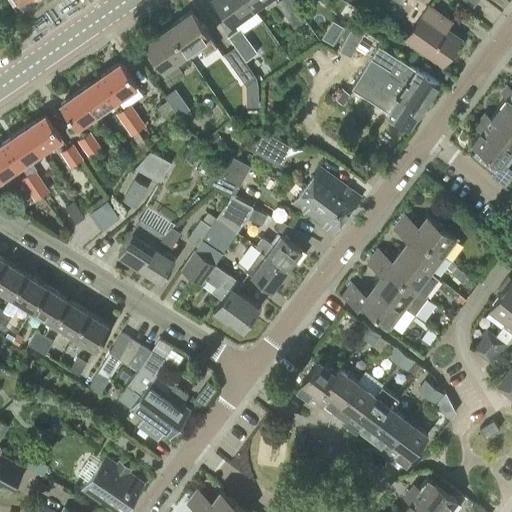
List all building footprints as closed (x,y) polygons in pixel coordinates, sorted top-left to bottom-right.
[(254,8),(247,0),(216,0),(232,23),(254,8)] [(247,0),(254,8),(265,0),(247,0)] [(279,0),(275,3),(293,28),(305,19),(291,0),(279,0)] [(407,39),(443,65),(460,39),(438,23),(442,16),(428,7),(407,39)] [(191,11),(168,27),(187,54),(198,46),(205,56),(216,48),(191,11)] [(344,26),(333,19),(322,37),(333,44),(344,26)] [(393,90),(423,109),(441,81),(418,66),(416,69),(385,47),(387,44),(367,30),(356,24),(342,51),(354,56),(358,47),(372,56),(381,62),(390,67),(387,71),(400,79),(398,83),(395,81),(393,85),(396,86),(393,90)] [(187,54),(168,27),(145,43),(171,80),(183,72),(175,62),(187,54)] [(234,45),(246,62),(258,53),(239,27),(227,36),(234,45)] [(246,62),(234,45),(223,53),(244,83),(246,85),(257,78),(246,62)] [(321,48),(293,70),(307,89),(336,67),(321,48)] [(121,61),(100,75),(116,98),(138,84),(121,61)] [(381,62),(372,76),(363,70),(353,87),(390,111),(388,113),(411,127),(423,109),(393,90),(396,86),(393,85),(395,81),(398,83),(400,79),(387,71),(390,67),(381,62)] [(116,98),(100,75),(80,89),(96,112),(116,98)] [(511,88),(505,84),(501,89),(507,93),(498,105),(511,116),(511,88)] [(167,99),(179,115),(189,108),(175,87),(164,95),(167,99)] [(334,98),(342,103),(349,93),(341,87),(334,98)] [(96,112),(80,89),(60,103),(76,126),(96,112)] [(179,115),(167,99),(156,107),(168,123),(179,115)] [(123,109),(137,129),(144,125),(130,105),(123,109)] [(511,116),(498,105),(489,117),(483,112),(479,118),(511,142),(511,116)] [(137,129),(123,109),(116,114),(131,134),(137,129)] [(25,127),(40,150),(61,136),(45,113),(25,127)] [(511,166),(503,159),(511,147),(511,142),(479,118),(475,123),(480,128),(471,141),(477,145),(471,154),(493,170),(491,173),(504,183),(511,171),(511,166)] [(40,150),(25,127),(5,141),(21,164),(27,174),(42,195),(48,191),(33,170),(36,168),(29,158),(40,150)] [(279,165),(290,144),(264,130),(253,151),(279,165)] [(88,132),(78,139),(88,154),(99,147),(88,132)] [(21,164),(5,141),(0,144),(0,189),(6,186),(1,178),(21,164)] [(81,158),(80,159),(70,144),(60,151),(71,166),(72,166),(75,169),(84,163),(81,158)] [(148,146),(140,168),(164,177),(172,155),(148,146)] [(206,181),(231,193),(236,196),(251,163),(232,154),(206,181)] [(320,165),(306,183),(347,214),(360,196),(320,165)] [(42,195),(27,174),(20,179),(34,200),(42,195)] [(124,198),(136,204),(146,185),(135,178),(124,198)] [(347,214),(306,183),(292,202),(333,232),(347,214)] [(253,206),(231,193),(216,216),(237,232),(246,220),(253,206)] [(105,223),(121,213),(110,196),(94,206),(105,223)] [(64,206),(75,222),(84,215),(73,199),(64,206)] [(198,244),(216,216),(207,210),(202,218),(200,217),(187,237),(198,244)] [(456,235),(426,213),(419,222),(404,211),(398,220),(442,253),(456,235)] [(216,216),(198,244),(196,246),(198,247),(215,261),(230,273),(238,263),(223,252),(237,232),(216,216)] [(158,236),(163,232),(139,219),(131,230),(117,254),(139,267),(153,244),(158,236)] [(442,253),(398,220),(393,227),(408,238),(399,248),(429,271),(430,269),(442,253)] [(170,225),(163,232),(158,236),(153,244),(139,267),(161,281),(176,258),(169,253),(182,232),(170,225)] [(282,232),(282,233),(275,242),(264,234),(256,246),(267,254),(267,253),(288,268),(303,247),(293,240),(282,232)] [(215,261),(198,247),(181,269),(199,282),(215,261)] [(429,271),(399,248),(393,257),(378,247),(372,255),(427,296),(441,277),(430,269),(429,271)] [(267,253),(267,254),(252,274),(272,289),(288,268),(267,253)] [(427,296),(372,255),(366,262),(381,273),(373,284),(413,314),(414,313),(427,296)] [(5,259),(0,266),(0,288),(11,295),(26,272),(5,259)] [(215,261),(199,282),(198,284),(212,295),(214,293),(222,299),(213,311),(225,319),(227,316),(242,328),(258,307),(236,290),(242,282),(230,273),(215,261)] [(447,266),(451,270),(450,270),(463,280),(467,274),(451,261),(447,266)] [(47,285),(26,272),(11,295),(31,308),(47,285)] [(507,320),(511,313),(511,278),(511,277),(489,306),(507,320)] [(413,314),(373,284),(367,292),(352,281),(342,295),(357,307),(361,301),(389,323),(396,315),(407,323),(413,314)] [(47,285),(31,308),(52,321),(67,298),(47,285)] [(88,311),(67,298),(52,321),(73,334),(88,311)] [(12,314),(2,308),(0,311),(0,326),(3,328),(12,314)] [(88,311),(73,334),(95,348),(109,324),(88,311)] [(362,337),(370,326),(361,320),(353,330),(362,337)] [(371,344),(380,333),(370,326),(362,337),(371,344)] [(35,347),(43,334),(33,328),(25,341),(35,347)] [(421,338),(430,345),(437,335),(428,328),(421,338)] [(481,354),(495,335),(486,328),(471,347),(481,354)] [(118,358),(131,337),(121,331),(108,352),(118,358)] [(53,340),(43,334),(35,347),(45,353),(53,340)] [(380,349),(386,340),(380,334),(373,343),(380,349)] [(491,362),(505,343),(495,335),(481,354),(491,362)] [(131,337),(118,358),(128,364),(141,344),(131,337)] [(150,350),(141,344),(128,364),(138,370),(150,350)] [(398,362),(405,353),(396,346),(389,355),(398,362)] [(149,382),(164,358),(150,350),(138,370),(127,386),(133,391),(134,389),(143,377),(149,382)] [(405,353),(398,362),(407,369),(408,368),(414,360),(414,359),(405,353)] [(78,355),(69,368),(78,374),(86,361),(78,355)] [(105,359),(99,370),(111,377),(118,367),(105,359)] [(310,407),(340,367),(339,366),(335,372),(318,359),(296,388),(308,397),(304,402),(310,407)] [(417,375),(423,367),(414,360),(408,368),(417,375)] [(335,409),(357,380),(340,367),(310,407),(311,407),(315,402),(320,405),(324,400),(335,409)] [(505,394),(511,384),(511,368),(510,367),(496,386),(505,394)] [(111,377),(99,370),(89,386),(101,393),(111,377)] [(167,393),(150,381),(150,382),(149,382),(143,377),(134,389),(179,422),(188,409),(180,403),(187,394),(174,384),(167,393)] [(427,395),(434,386),(425,379),(418,388),(427,395)] [(349,427),(374,393),(357,380),(335,409),(347,418),(343,423),(349,427)] [(370,435),(392,406),(398,397),(381,384),(374,393),(349,427),(354,431),(358,426),(370,435)] [(436,402),(443,393),(434,386),(427,395),(436,402)] [(134,389),(133,391),(125,402),(144,416),(138,424),(139,424),(138,425),(157,440),(163,431),(162,431),(163,430),(170,434),(179,422),(134,389)] [(200,391),(193,401),(202,407),(208,398),(200,391)] [(383,453),(409,419),(392,406),(370,435),(382,444),(378,449),(383,453)] [(405,461),(427,432),(409,419),(383,453),(389,457),(393,452),(405,461)] [(485,437),(499,428),(493,419),(479,427),(485,437)] [(0,486),(12,493),(13,490),(25,465),(0,452),(0,486)] [(81,488),(116,511),(124,511),(145,481),(104,454),(81,488)] [(25,465),(43,473),(46,466),(47,464),(30,456),(25,465)] [(437,483),(428,476),(418,488),(413,485),(409,490),(438,511),(445,511),(457,498),(450,492),(437,483)] [(437,483),(450,492),(454,487),(441,478),(437,483)] [(196,488),(191,495),(213,511),(247,511),(249,511),(219,488),(211,499),(196,488)] [(438,511),(409,490),(405,496),(410,499),(402,510),(401,511),(438,511)] [(213,511),(191,495),(185,503),(197,511),(213,511)] [(76,511),(71,509),(69,511),(68,511),(60,507),(57,511),(56,511),(35,500),(27,511),(76,511)]
